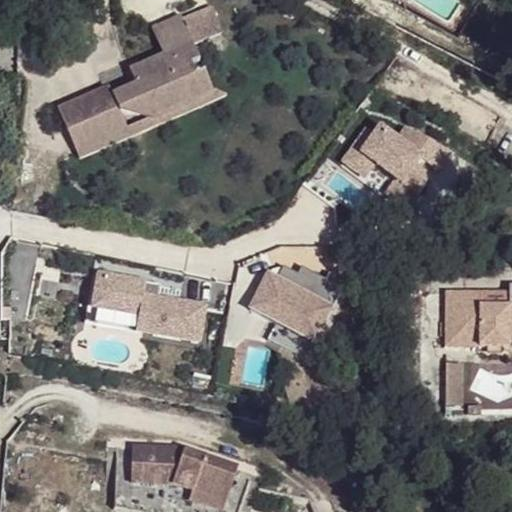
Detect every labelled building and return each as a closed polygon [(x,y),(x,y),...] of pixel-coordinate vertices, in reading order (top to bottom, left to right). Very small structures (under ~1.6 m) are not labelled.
[(56,109),(67,133),(78,128),(87,148),(127,130),(120,114),(143,104),(149,120),(213,93),(204,72),(196,76),(191,66),(199,62),(193,47),(221,35),(210,9),(181,21),(191,43),(163,55),(129,70),(136,85),(112,96),(108,87),(56,109)] [(179,16),(152,29),(163,55),(191,43),(181,21),(179,16)] [(78,128),(67,133),(79,160),(226,96),(216,91),(213,93),(149,120),(147,121),(127,130),(87,148),(78,128)] [(143,104),(120,114),(147,121),(149,120),(143,104)] [(364,124),(339,162),(364,178),(377,159),(402,176),(391,192),(410,205),(446,151),(403,123),(398,130),(380,119),(373,130),(364,124)] [(267,272),(247,313),(305,342),(315,321),(321,323),(342,281),(330,275),(327,281),(302,268),(298,275),(284,268),(279,277),(267,272)] [(98,271),(92,307),(137,314),(134,332),(200,342),(206,303),(143,293),(145,279),(98,271)] [(480,294),(446,294),(445,347),(510,348),(510,340),(511,340),(511,288),(508,288),(508,306),(508,314),(480,314),(480,306),(480,294)] [(480,314),(508,314),(508,306),(480,306),(480,314)] [(461,407),(462,367),(446,367),(446,407),(461,407)] [(129,511),(238,511),(252,475),(179,450),(116,448),(115,509),(129,511)]
